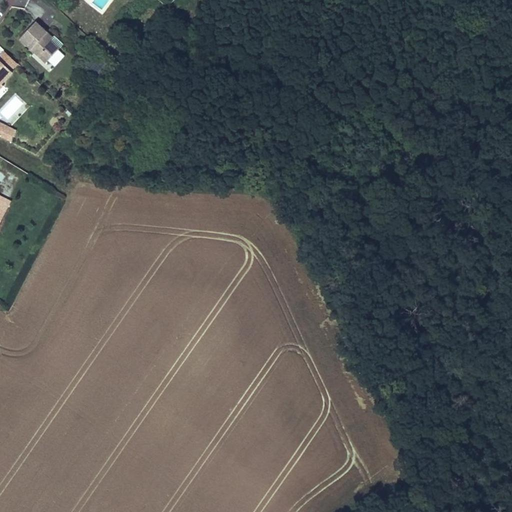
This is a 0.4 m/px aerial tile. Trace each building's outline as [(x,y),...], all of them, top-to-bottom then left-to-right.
[(48,41),(44,37),(46,34),(35,23),(19,40),(45,64),(58,51),(48,41)] [(1,84),(12,73),(0,61),(0,88),(3,86),(1,84)] [(0,110),(0,112),(8,121),(26,105),(17,95),(0,110)] [(15,131),(0,123),(0,137),(10,142),(15,131)] [(0,222),(10,202),(0,197),(0,222)]
